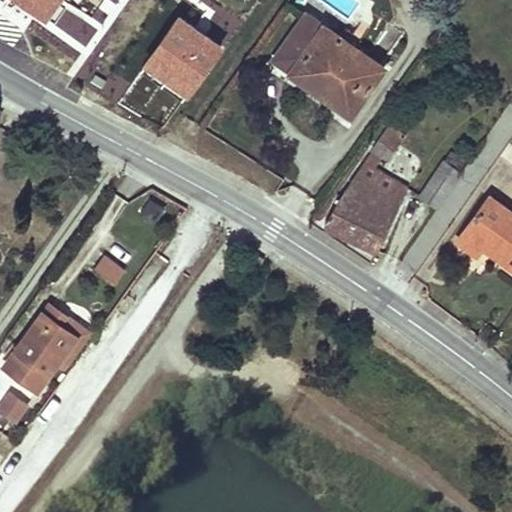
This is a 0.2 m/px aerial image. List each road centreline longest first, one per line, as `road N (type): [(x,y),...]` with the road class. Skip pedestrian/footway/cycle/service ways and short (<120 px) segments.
road 1 (tertiary): [(511,397),(272,231),(0,84)]
road 2 (track): [(466,511),(415,473),(275,395),(145,361)]
